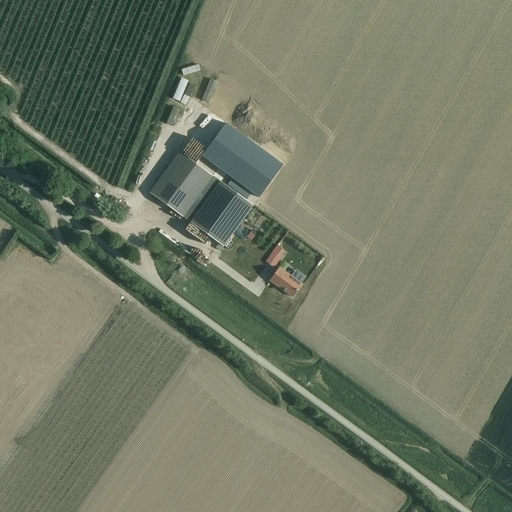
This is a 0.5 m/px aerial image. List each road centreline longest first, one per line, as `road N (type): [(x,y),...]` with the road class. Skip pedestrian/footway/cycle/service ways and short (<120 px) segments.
road 1 (unclassified): [(465,511),(147,275)]
road 2 (unclassified): [(9,176),(37,180),(127,229),(140,241),(147,275)]
road 3 (unclassified): [(147,275),(9,176)]
